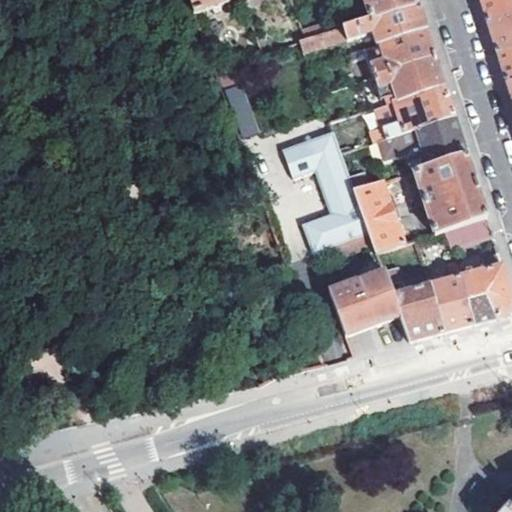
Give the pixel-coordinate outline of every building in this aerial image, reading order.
[(188,0),(195,15),(237,0),(188,0)] [(361,0),(370,24),(419,8),(416,0),(361,0)] [(511,0),(479,0),(488,27),(511,19),(511,0)] [(370,24),(355,28),(358,40),(371,36),(375,49),(378,48),(427,32),(425,27),(419,8),(370,24)] [(350,17),(302,32),(305,43),(355,28),(350,17)] [(490,34),(498,58),(511,53),(511,19),(488,27),(490,34)] [(300,45),(304,56),(358,40),(355,28),(305,43),(300,45)] [(430,41),(427,32),(378,48),(380,54),(384,66),(370,70),(374,80),(436,59),(430,41)] [(500,65),(507,88),(511,85),(511,53),(498,58),(500,65)] [(380,54),(366,58),(370,70),(384,66),(380,54)] [(436,59),(374,80),(377,91),(378,94),(391,89),(393,94),(389,95),(390,101),(395,100),(396,105),(445,89),(443,84),(436,59)] [(215,71),(222,92),(240,86),(232,65),(215,71)] [(358,74),(361,84),(374,80),(370,70),(358,74)] [(361,84),(365,95),(377,91),(374,80),(361,84)] [(396,105),(376,111),(382,130),(367,134),(371,147),(405,136),(416,133),(455,120),(452,111),(445,89),(396,105)] [(455,120),(416,133),(426,164),(422,166),(423,172),(467,158),(462,140),(455,120)] [(329,126),(300,136),(329,219),(359,208),(354,194),(349,180),(329,126)] [(416,133),(405,136),(418,174),(423,172),(422,166),(426,164),(416,133)] [(418,174),(409,176),(411,183),(416,182),(433,239),(445,235),(488,222),(477,188),(467,158),(423,172),(418,174)] [(367,190),(362,176),(349,180),(354,194),(367,190)] [(405,247),(383,184),(367,190),(354,194),(359,208),(369,238),(374,249),(377,256),(405,247)] [(329,219),(301,229),(311,258),(315,257),(369,238),(359,208),(329,219)] [(445,235),(450,252),(494,238),(488,222),(445,235)] [(315,257),(319,269),(374,249),(369,238),(315,257)] [(500,255),(482,259),(486,273),(504,269),(500,255)] [(507,319),(511,309),(511,293),(504,269),(486,273),(475,276),(474,270),(467,272),(468,277),(459,280),(474,327),(482,325),(507,319)] [(400,283),(395,270),(383,275),(388,287),(400,283)] [(373,329),(399,319),(391,297),(388,287),(383,275),(329,295),(342,334),(343,339),(373,329)] [(450,333),(474,327),(459,280),(442,284),(441,279),(434,281),(435,286),(428,288),(443,335),(450,333)] [(399,319),(408,345),(415,343),(443,335),(428,288),(403,295),(401,289),(395,290),(397,296),(391,297),(399,319)] [(330,338),(339,363),(351,360),(343,339),(342,334),(330,338)] [(511,511),(511,506),(499,496),(485,511),(511,511)]
